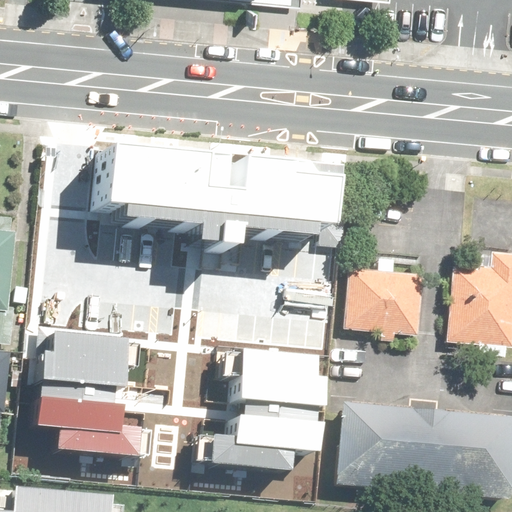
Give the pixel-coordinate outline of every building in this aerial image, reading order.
[(511,0),(379,0),(511,14),(511,0)] [(177,246),(179,224),(145,221),(138,306),(206,312),(212,249),(177,246)] [(121,240),(42,232),(36,298),(114,305),(121,240)] [(245,327),(285,331),(284,338),(306,341),(308,327),(314,262),(252,256),(245,327)] [(480,277),(442,274),(436,348),(509,354),(511,323),(511,262),(481,260),(480,277)] [(409,284),(334,278),(329,338),(405,344),(409,284)] [(130,342),(46,334),(45,348),(35,347),(28,427),(57,430),(56,450),(141,457),(144,428),(122,426),(124,405),(115,404),(115,401),(115,385),(126,386),(130,342)] [(319,355),(244,348),(244,354),(238,413),(238,416),(225,415),(223,430),(192,428),(189,459),(290,468),(292,447),(318,450),(325,378),(317,378),(319,355)] [(221,368),(195,362),(186,405),(212,411),(221,368)] [(500,424),(329,412),(324,492),(494,504),(500,424)] [(14,511),(111,511),(113,499),(16,490),(14,511)]
